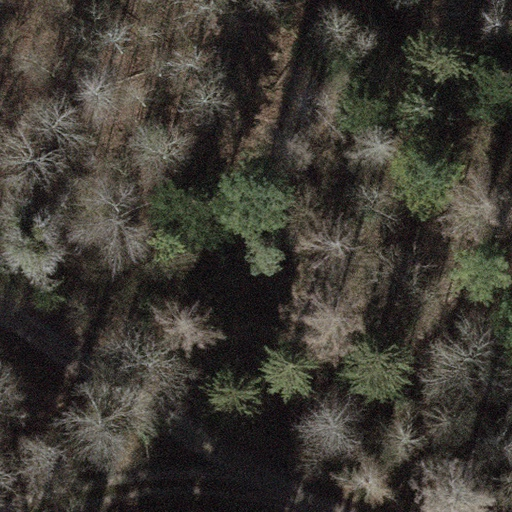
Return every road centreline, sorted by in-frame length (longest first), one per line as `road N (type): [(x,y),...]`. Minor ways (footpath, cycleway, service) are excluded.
road 1 (track): [(0,300),(238,468),(334,511)]
road 2 (track): [(0,511),(69,489),(238,468)]
